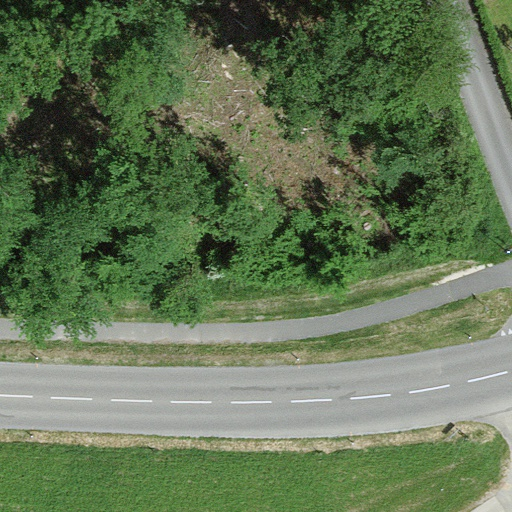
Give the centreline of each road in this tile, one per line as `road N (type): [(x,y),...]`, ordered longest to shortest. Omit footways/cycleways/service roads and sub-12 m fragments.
road 1 (tertiary): [(0,395),(285,401),(428,390),(511,373)]
road 2 (residential): [(449,0),(511,173)]
